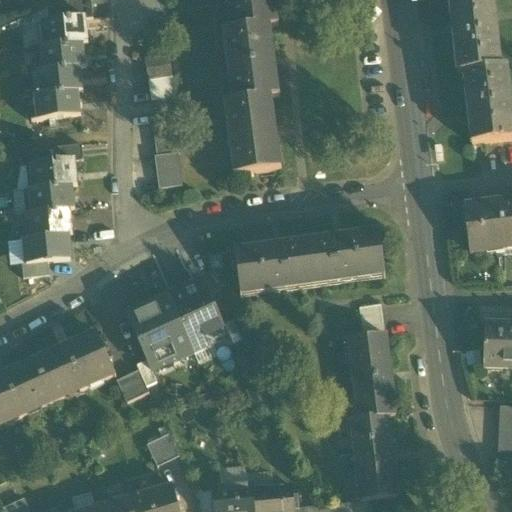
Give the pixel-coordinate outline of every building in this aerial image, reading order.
[(93,19),(91,7),(90,0),(68,0),(67,1),(68,9),(69,20),(85,19),(85,20),(93,19)] [(225,106),(235,177),(280,171),(271,99),(279,98),(269,26),(277,25),(273,0),(227,0),(232,31),(224,32),(234,104),(225,106)] [(460,76),(465,75),(502,71),(492,0),(486,0),(451,4),(460,76)] [(49,23),(47,9),(31,16),(32,24),(41,23),(49,23)] [(41,23),(44,48),(83,44),(88,43),(85,20),(85,19),(69,20),(49,23),(41,23)] [(39,49),(42,73),(80,68),(85,68),(83,44),(44,48),(39,49)] [(182,186),(178,155),(181,154),(175,112),(176,112),(178,112),(177,101),(175,90),(173,79),(171,68),(169,57),(145,60),(147,71),(148,82),(150,93),(151,104),(153,115),(152,115),(158,157),(155,158),(160,189),(182,186)] [(37,73),(39,97),(78,93),(83,92),(80,68),(42,73),(37,73)] [(511,111),(507,70),(502,71),(465,75),(473,147),(511,142),(511,111)] [(81,118),(78,93),(39,97),(35,98),(35,101),(33,102),(35,116),(37,116),(38,122),(81,118)] [(54,149),(56,165),(74,163),(84,162),(82,146),(54,149)] [(31,168),(34,192),(72,187),(77,187),(74,163),(56,165),(31,168)] [(20,169),(16,194),(29,192),(34,192),(31,168),(20,169)] [(29,192),(31,216),(70,212),(75,211),(72,187),(34,192),(29,192)] [(15,218),(26,217),(31,216),(29,192),(16,194),(12,194),(15,218)] [(511,204),(498,206),(464,211),(470,259),(487,257),(486,249),(504,247),(505,254),(511,253),(511,204)] [(73,236),(70,212),(31,216),(26,217),(29,241),(68,236),(73,236)] [(71,262),(68,236),(29,241),(23,241),(26,266),(26,267),(48,265),(71,262)] [(235,256),(241,295),(385,276),(379,236),(235,256)] [(21,239),(12,241),(15,266),(25,265),(21,239)] [(48,265),(26,267),(26,266),(22,266),(24,281),(49,278),(48,265)] [(169,299),(192,351),(206,344),(214,348),(227,342),(201,285),(169,299)] [(152,375),(180,363),(177,357),(192,351),(169,299),(127,318),(147,363),(152,375)] [(360,311),(364,341),(384,338),(380,308),(360,311)] [(511,327),(486,327),(485,372),(511,372),(511,327)] [(0,379),(0,429),(54,406),(116,380),(97,337),(36,364),(0,379)] [(350,424),(361,503),(368,502),(399,497),(388,421),(395,420),(385,338),(384,338),(364,341),(348,343),(358,423),(350,424)] [(194,357),(180,363),(180,364),(195,358),(214,350),(214,348),(206,344),(192,351),(194,357)] [(218,360),(214,350),(195,358),(199,368),(218,360)] [(194,357),(192,351),(177,357),(180,363),(194,357)] [(479,352),(465,355),(467,369),(482,367),(479,352)] [(147,363),(137,368),(147,390),(157,386),(152,375),(147,363)] [(117,385),(127,407),(149,396),(147,390),(138,374),(117,385)] [(267,403),(259,386),(247,392),(254,408),(267,403)] [(511,409),(500,409),(498,456),(497,468),(511,468),(511,409)] [(147,448),(157,470),(180,460),(169,437),(147,448)] [(221,492),(253,489),(248,476),(245,470),(219,472),(221,492)] [(272,474),(248,476),(253,489),(254,492),(273,491),(272,474)] [(179,511),(173,488),(104,507),(96,510),(87,511),(179,511)] [(273,491),(254,492),(253,489),(221,492),(213,492),(214,499),(215,511),(295,511),(293,490),(273,491)] [(71,500),(74,511),(87,511),(96,510),(91,494),(71,500)] [(198,510),(198,511),(215,511),(214,499),(195,501),(198,510)] [(2,511),(29,511),(25,500),(2,511)] [(361,503),(319,510),(319,511),(369,511),(368,502),(361,503)]
